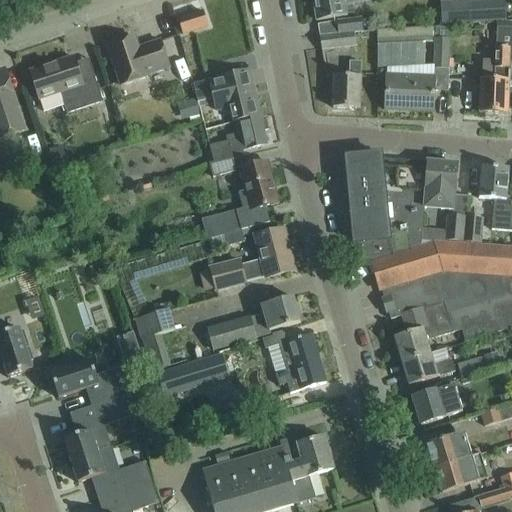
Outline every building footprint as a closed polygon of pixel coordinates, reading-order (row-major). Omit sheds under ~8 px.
[(314,0),(313,0),(317,21),(337,18),(347,16),(345,5),(372,1),(371,0),(314,0)] [(469,1),(441,2),(442,24),(470,22),(507,21),(506,1),(469,2),(469,1)] [(208,26),(203,12),(178,20),(183,35),(208,26)] [(337,22),(339,33),(339,35),(354,33),(363,32),(361,18),(337,22)] [(436,27),(436,40),(434,68),(448,69),(449,28),(436,27)] [(481,83),(477,85),(476,94),(480,96),(479,114),(508,115),(509,95),(510,62),(511,62),(511,27),(497,27),(496,60),(481,60),(481,83)] [(435,28),(377,32),(377,45),(426,42),(435,42),(435,28)] [(339,33),(320,36),(321,51),(356,46),(354,33),(339,35),(339,33)] [(107,46),(120,84),(149,76),(148,72),(169,66),(160,41),(139,48),(135,37),(107,46)] [(43,111),(64,105),(66,112),(103,101),(94,75),(81,79),(73,57),(30,71),(39,98),(43,111)] [(349,77),(334,76),(333,108),(360,109),(362,62),(350,62),(349,77)] [(434,78),(434,91),(449,92),(449,69),(448,69),(434,68),(434,78)] [(0,71),(0,136),(1,139),(25,130),(4,70),(0,71)] [(234,122),(260,116),(250,71),(193,84),(196,98),(197,98),(200,107),(211,105),(210,100),(214,99),(217,111),(231,108),(234,122)] [(386,76),(386,90),(385,110),(403,111),(404,107),(432,109),(432,112),(433,112),(434,92),(434,91),(434,78),(386,76)] [(199,108),(200,107),(197,98),(196,98),(177,104),(182,120),(201,114),(199,108)] [(102,107),(107,124),(117,121),(111,104),(102,107)] [(191,124),(203,121),(202,116),(190,118),(191,124)] [(209,147),(212,162),(213,164),(232,159),(244,156),(242,151),(267,145),(264,131),(268,130),(265,118),(261,119),(260,116),(234,122),(237,134),(228,136),(229,143),(209,147)] [(49,152),(55,171),(66,167),(60,149),(49,152)] [(355,244),(361,263),(371,260),(372,261),(421,246),(424,208),(426,185),(384,189),(381,155),(346,158),(355,244)] [(235,171),(232,159),(213,164),(212,162),(209,163),(212,176),(235,171)] [(242,209),(236,211),(241,230),(270,223),(266,207),(278,204),(267,162),(248,167),(237,170),(242,191),(237,192),(242,209)] [(428,163),(426,185),(424,208),(453,211),(455,193),(458,165),(428,163)] [(492,231),(511,232),(511,201),(506,201),(509,169),(482,167),(479,199),(490,200),(489,206),(494,207),(492,231)] [(201,221),(207,241),(242,232),(236,211),(201,221)] [(463,245),(463,244),(465,218),(447,216),(444,243),(463,245)] [(463,244),(482,245),(485,220),(465,218),(463,244)] [(211,269),(211,272),(216,291),(245,284),(245,283),(265,278),(265,279),(295,271),(284,230),(255,238),(261,260),(241,265),(240,261),(211,269)] [(242,232),(207,241),(210,251),(245,242),(242,232)] [(389,313),(390,319),(422,309),(426,323),(447,317),(452,333),(462,331),(465,342),(511,327),(511,248),(490,247),(490,246),(482,245),(463,244),(463,245),(444,243),(434,243),(434,242),(424,245),(424,246),(421,246),(372,261),(371,260),(361,263),(361,265),(371,262),(380,292),(382,291),(384,298),(382,299),(386,314),(389,313)] [(208,333),(214,351),(252,340),(271,335),(270,332),(300,323),(293,297),(262,306),(264,315),(251,319),(251,317),(207,330),(208,333)] [(394,338),(402,362),(430,354),(426,341),(452,333),(447,317),(426,323),(422,309),(390,319),(391,320),(402,316),(407,334),(394,338)] [(168,310),(134,321),(141,340),(160,334),(174,330),(168,310)] [(0,321),(0,353),(8,378),(33,370),(26,349),(29,347),(24,332),(21,333),(19,329),(4,334),(0,321)] [(279,386),(287,384),(290,394),(307,389),(326,383),(312,335),(290,342),(287,331),(272,335),(273,337),(262,340),(265,350),(268,349),(279,386)] [(160,334),(141,340),(152,372),(171,366),(160,334)] [(221,354),(159,373),(167,397),(229,378),(221,354)] [(430,354),(402,362),(409,387),(437,378),(437,377),(455,372),(452,360),(434,366),(430,354)] [(91,407),(118,397),(110,371),(96,375),(91,360),(87,362),(86,359),(71,364),(72,367),(50,374),(58,399),(86,390),(91,407)] [(485,371),(486,372),(490,371),(488,364),(483,365),(481,359),(458,365),(462,379),(485,371)] [(421,425),(462,413),(455,386),(413,398),(421,425)] [(478,401),(482,415),(498,410),(507,407),(503,393),(478,401)] [(124,396),(118,397),(91,407),(70,414),(77,436),(64,441),(71,462),(112,449),(104,426),(131,417),(124,396)] [(481,415),(485,428),(501,423),(501,422),(511,418),(511,406),(498,411),(498,410),(482,415),(481,415)] [(427,444),(434,468),(471,458),(463,434),(446,438),(427,444)] [(203,473),(214,511),(258,511),(271,508),(272,511),(279,511),(302,505),(301,502),(314,498),(308,477),(334,470),(324,437),(296,445),(295,441),(282,445),(283,449),(203,473)] [(91,479),(98,501),(152,483),(145,462),(119,470),(112,449),(71,462),(78,483),(91,479)] [(481,455),(434,468),(442,494),(480,482),(479,481),(488,479),(481,455)] [(511,474),(500,478),(503,489),(504,490),(511,487),(511,474)] [(152,483),(98,501),(102,511),(132,511),(159,503),(152,483)] [(503,489),(473,499),(474,499),(475,503),(479,502),(482,510),(482,511),(510,503),(509,501),(511,499),(511,487),(504,490),(503,489)] [(480,511),(482,510),(479,502),(475,503),(463,507),(464,511),(480,511)]
